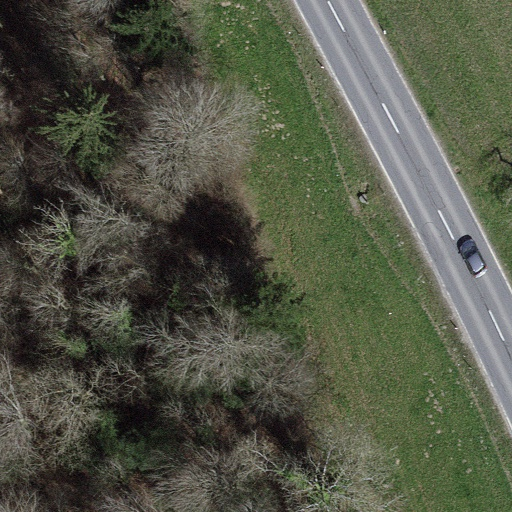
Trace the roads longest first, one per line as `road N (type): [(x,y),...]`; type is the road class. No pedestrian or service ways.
road 1 (track): [(387,511),(243,138),(221,30),(223,0)]
road 2 (tertiary): [(511,364),(331,0)]
